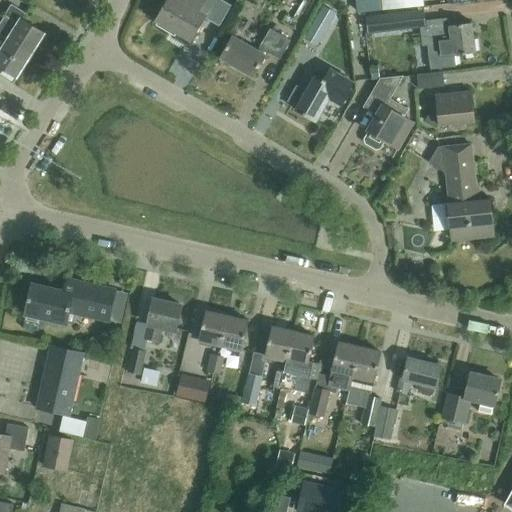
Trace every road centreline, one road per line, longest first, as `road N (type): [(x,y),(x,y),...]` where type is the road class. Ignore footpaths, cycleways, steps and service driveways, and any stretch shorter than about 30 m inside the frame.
road 1 (residential): [(96,53),(363,209),(381,238),(374,296)]
road 2 (residential): [(374,296),(0,211)]
road 3 (residential): [(0,210),(20,165),(96,53)]
road 4 (residential): [(511,327),(374,296)]
